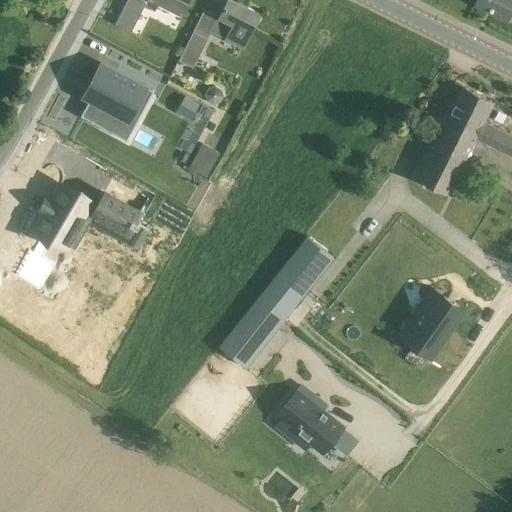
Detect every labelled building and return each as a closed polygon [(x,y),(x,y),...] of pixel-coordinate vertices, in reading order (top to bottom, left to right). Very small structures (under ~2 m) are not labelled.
[(131,32),(145,4),(138,0),(126,0),(115,24),(131,32)] [(147,0),(182,17),(189,3),(190,0),(147,0)] [(242,47),(259,14),(232,0),(226,0),(218,17),(214,15),(206,30),(225,39),(242,47)] [(511,13),(511,0),(476,0),(474,5),(506,21),(510,13),(511,13)] [(192,67),(207,39),(193,32),(178,60),(192,67)] [(89,100),(81,116),(113,133),(121,117),(128,121),(138,103),(144,107),(152,93),(152,94),(154,91),(107,65),(104,64),(101,62),(99,66),(97,71),(83,97),(89,100)] [(208,88),(205,95),(207,102),(213,104),(220,102),(223,96),(221,90),(215,86),(208,88)] [(480,130),(475,139),(511,157),(511,134),(484,121),(493,102),(463,87),(449,115),(480,130)] [(185,96),(180,105),(194,113),(199,104),(185,96)] [(474,139),(475,139),(480,130),(449,115),(443,113),(443,114),(438,113),(433,125),(436,126),(411,177),(446,195),(474,139)] [(202,144),(188,169),(205,178),(218,153),(202,144)] [(49,213),(39,231),(75,252),(76,249),(83,253),(93,233),(125,251),(136,231),(122,224),(128,214),(90,193),(87,198),(64,185),(55,202),(53,201),(47,212),(49,213)] [(306,236),(218,346),(245,367),(333,257),(307,237),(306,236)] [(430,358),(464,309),(463,308),(461,311),(430,290),(432,287),(431,287),(397,336),(398,336),(400,335),(430,356),(429,357),(430,358)] [(347,428),(305,389),(281,415),(322,454),(347,428)]
